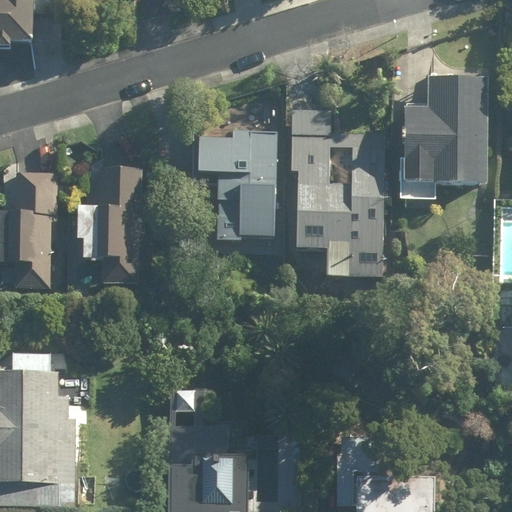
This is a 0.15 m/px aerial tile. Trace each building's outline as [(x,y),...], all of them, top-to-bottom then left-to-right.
[(0,0),(0,51),(34,53),(36,0),(0,0)] [(402,107),(401,186),(488,187),(490,80),(428,79),(428,108),(402,107)] [(334,114),(292,113),(290,175),(297,175),(295,253),(327,254),(327,279),(384,280),(387,136),(334,135),(334,114)] [(277,242),(279,130),(233,129),(233,142),(197,141),(197,178),(217,178),(215,247),(242,247),(242,241),(277,242)] [(142,288),(146,168),(99,167),(98,210),(77,210),(76,262),(103,263),(102,287),(142,288)] [(59,246),(61,175),(16,174),(15,216),(0,215),(0,268),(14,269),(13,293),(52,294),(53,245),(59,246)] [(0,509),(77,510),(77,421),(71,421),(71,400),(61,400),(61,375),(51,375),(51,358),(12,358),(12,375),(0,375),(0,509)] [(204,394),(170,393),(167,511),(248,511),(249,459),(227,458),(227,429),(204,429),(204,394)] [(434,511),(435,482),(401,482),(401,446),(335,445),(335,511),(336,511),(434,511)]
